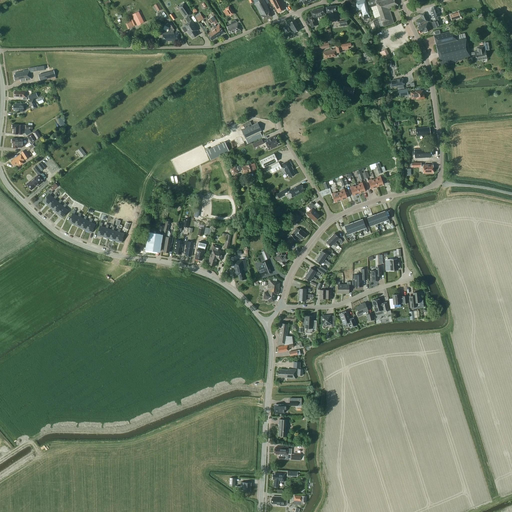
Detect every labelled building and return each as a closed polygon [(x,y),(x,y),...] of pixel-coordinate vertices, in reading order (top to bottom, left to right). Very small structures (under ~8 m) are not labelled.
[(268,7),(264,0),(259,0),(254,3),(261,15),(263,20),(272,16),(269,11),(267,7),(268,7)] [(269,0),(272,4),(272,3),(274,7),(275,6),(278,13),(285,10),(282,4),(283,4),(281,0),(269,0)] [(367,5),(365,0),(359,0),(354,1),(357,10),(361,9),(364,18),(371,16),(367,5)] [(370,8),(371,7),(375,18),(377,17),(380,16),(377,5),(376,6),(373,0),(367,0),(368,0),(370,8)] [(373,0),(376,6),(377,5),(380,16),(377,17),(378,20),(377,20),(379,27),(384,26),(393,23),(394,21),(391,14),(389,8),(392,7),(398,5),(395,0),(373,0)] [(154,5),(158,11),(162,9),(158,3),(154,5)] [(225,9),(230,16),(234,13),(229,6),(225,9)] [(337,20),(336,12),(338,12),(337,6),(326,7),(327,13),(329,12),(330,21),(337,20)] [(432,10),(430,10),(433,18),(435,18),(436,21),(432,22),(434,28),(440,26),(437,17),(441,16),(438,8),(436,8),(436,6),(431,8),(432,10)] [(313,16),(308,18),(312,27),(316,26),(313,19),(326,15),(324,7),(311,12),(313,16)] [(195,43),(200,40),(200,39),(198,37),(202,35),(195,25),(194,26),(191,21),(195,19),(188,8),(182,12),(189,22),(188,23),(191,27),(186,30),(187,31),(185,33),(188,37),(190,36),(192,40),(193,39),(195,43)] [(138,25),(144,22),(139,14),(139,15),(137,14),(136,13),(133,15),(138,25)] [(198,22),(204,18),(200,13),(195,16),(198,22)] [(429,21),(425,13),(420,15),(422,19),(416,21),(418,26),(418,27),(420,33),(424,31),(424,32),(431,29),(428,22),(429,21)] [(246,27),(251,24),(245,15),(240,18),(246,27)] [(216,26),(215,25),(218,23),(213,16),(208,19),(214,28),(215,28),(207,34),(209,35),(208,36),(212,41),(217,37),(217,38),(224,32),(219,24),(216,26)] [(236,32),(241,30),(238,22),(235,20),(231,22),(231,23),(232,25),(227,27),(230,34),(235,31),(236,32)] [(300,29),(295,20),(288,23),(292,30),(294,33),(300,29)] [(174,40),(174,42),(179,42),(179,33),(174,33),(173,31),(176,29),(172,22),(169,24),(168,23),(165,25),(163,29),(163,33),(163,41),(174,40)] [(456,35),(455,30),(434,35),(441,65),(470,57),(470,55),(475,54),(476,61),(487,59),(485,51),(484,46),(477,47),(477,51),(475,52),(469,53),(465,33),(456,35)] [(342,50),(341,48),(348,47),(351,46),(351,43),(341,45),(335,46),(336,49),(323,52),(324,58),(336,56),(336,53),(342,52),(342,50)] [(380,52),(384,60),(391,57),(386,49),(380,52)] [(26,80),(31,79),(30,72),(44,70),(43,66),(29,68),(29,70),(23,71),(24,71),(15,73),(15,74),(14,75),(15,80),(20,79),(21,81),(26,80)] [(38,75),(40,81),(56,76),(54,70),(38,75)] [(391,80),(393,86),(397,86),(403,84),(405,84),(404,77),(391,80)] [(424,94),(423,90),(415,91),(415,92),(411,92),(412,99),(416,98),(416,100),(424,98),(424,94)] [(36,104),(34,99),(28,101),(32,110),(39,107),(37,103),(36,104)] [(50,109),(35,114),(38,120),(52,115),(50,109)] [(242,130),(246,138),(248,143),(262,136),(260,132),(262,131),(258,123),(252,126),(250,121),(243,124),(245,129),(242,130)] [(23,134),(23,128),(23,125),(18,125),(13,124),(13,129),(14,129),(13,134),(18,134),(23,134)] [(430,127),(416,128),(416,136),(431,135),(430,127)] [(37,140),(32,132),(27,136),(32,143),(37,140)] [(280,145),(277,138),(276,136),(265,140),(269,150),(280,145)] [(13,148),(17,148),(18,147),(22,147),(22,139),(12,139),(12,143),(13,143),(13,148)] [(225,142),(206,150),(208,154),(211,160),(229,151),(225,142)] [(86,154),(81,147),(77,151),(82,157),(86,154)] [(423,149),(415,149),(415,158),(431,157),(431,156),(433,155),(432,150),(427,150),(426,149),(423,149)] [(30,157),(25,150),(21,152),(22,154),(21,155),(21,154),(12,160),(13,161),(11,162),(13,165),(15,164),(16,165),(19,163),(20,165),(24,163),(22,161),(24,160),(24,159),(25,159),(25,160),(30,157)] [(278,161),(274,153),(260,160),(263,168),(278,161)] [(292,166),(289,160),(281,164),(288,177),(289,176),(290,177),(295,175),(292,169),(293,169),(292,166)] [(41,162),(33,168),(38,175),(26,184),(31,190),(37,185),(38,186),(44,182),(43,180),(45,179),(44,178),(45,177),(42,173),(41,174),(39,172),(45,168),(41,162)] [(272,169),(274,172),(282,168),(278,162),(271,166),(272,169)] [(257,170),(254,163),(246,165),(241,167),(241,165),(236,167),(236,166),(230,168),(232,175),(238,173),(238,171),(242,170),(244,174),(257,170)] [(381,167),(380,163),(376,164),(377,167),(379,173),(385,171),(384,166),(381,167)] [(433,173),(433,165),(423,165),(423,173),(433,173)] [(375,179),(377,187),(384,184),(381,176),(377,177),(377,178),(375,179)] [(377,187),(375,179),(372,180),(372,179),(368,181),(371,189),(377,187)] [(357,186),(359,193),(365,191),(362,183),(359,184),(359,185),(357,186)] [(301,186),(300,184),(289,191),(292,198),(303,191),(303,190),(304,189),(302,185),(301,186)] [(353,195),(359,193),(357,186),(354,187),(354,186),(350,187),(353,195)] [(276,194),(279,198),(283,196),(283,194),(288,191),(286,189),(276,194)] [(338,192),(341,200),(347,198),(344,189),(341,190),(342,191),(338,192)] [(54,198),(54,197),(50,195),(53,192),(51,191),(49,194),(43,201),(48,205),(54,198)] [(335,202),(341,200),(338,192),(335,194),(335,193),(332,194),(335,202)] [(59,202),(58,202),(55,199),(58,196),(56,195),(54,197),(54,198),(48,205),(52,209),(59,202)] [(63,206),(60,203),(62,200),(61,199),(58,202),(59,202),(52,209),(57,214),(63,206)] [(307,214),(314,221),(319,215),(314,210),(317,207),(312,202),(308,207),(311,210),(307,214)] [(63,206),(57,214),(62,218),(68,210),(65,207),(67,204),(65,203),(63,206)] [(78,216),(74,214),(76,211),(74,210),(72,213),(68,222),(74,225),(78,216)] [(385,211),(379,213),(382,221),(383,221),(387,220),(388,223),(390,222),(388,218),(385,211)] [(84,219),(84,218),(80,217),(81,213),(79,212),(78,216),(74,225),(80,227),(84,219)] [(382,221),(379,213),(373,215),(376,223),(377,223),(381,222),(382,225),(384,224),(383,221),(382,221)] [(90,222),(89,221),(85,219),(87,216),(85,215),(84,218),(84,219),(80,227),(86,230),(90,222)] [(376,223),(373,215),(367,218),(370,226),(375,224),(376,227),(378,227),(377,223),(376,223)] [(90,222),(86,230),(91,233),(96,224),(91,222),(93,219),(91,218),(89,221),(90,222)] [(363,219),(357,221),(360,229),(364,228),(365,231),(367,230),(366,226),(365,227),(363,219)] [(360,229),(357,221),(350,224),(353,232),(354,231),(358,230),(359,233),(362,233),(360,229)] [(106,228),(102,226),(103,223),(101,222),(99,226),(100,226),(97,235),(103,237),(106,228)] [(112,230),(108,228),(109,225),(107,224),(106,228),(103,237),(109,239),(112,230)] [(353,232),(350,224),(344,226),(347,234),(352,232),(354,236),(356,235),(354,231),(353,232)] [(277,225),(272,229),(276,236),(282,232),(277,225)] [(118,232),(118,231),(114,230),(115,227),(113,226),(112,230),(109,239),(115,241),(118,232)] [(300,230),(297,227),(293,232),(296,235),(293,237),(291,235),(284,240),(288,245),(295,240),(295,239),(298,237),(302,240),(306,234),(300,229),(300,230)] [(118,232),(115,241),(121,243),(124,234),(120,232),(121,229),(119,228),(118,231),(118,232)] [(164,236),(162,252),(169,253),(170,246),(171,247),(171,243),(172,243),(173,238),(170,237),(171,233),(169,231),(168,231),(166,237),(164,236)] [(335,242),(337,240),(341,243),(342,242),(341,240),(339,237),(335,233),(330,238),(335,242)] [(157,241),(158,241),(159,235),(150,234),(147,249),(155,250),(156,244),(157,244),(157,241)] [(335,242),(330,238),(326,242),(331,246),(333,244),(336,247),(338,245),(335,242)] [(184,241),(176,240),(175,252),(176,252),(176,254),(182,255),(184,241)] [(187,241),(186,247),(184,254),(186,254),(186,256),(190,257),(190,255),(192,255),(193,248),(194,242),(187,241)] [(202,259),(203,259),(204,257),(203,257),(206,244),(199,242),(195,258),(202,260),(202,259)] [(221,247),(213,245),(212,248),(208,259),(209,259),(208,264),(215,266),(217,259),(222,260),(224,252),(220,250),(221,247)] [(261,252),(265,260),(270,258),(267,250),(261,252)] [(285,255),(281,250),(278,252),(277,251),(276,250),(273,253),(275,256),(274,257),(277,262),(278,261),(282,266),(286,263),(285,262),(289,259),(285,254),(285,255)] [(324,259),(326,256),(330,259),(331,256),(327,254),(322,251),(319,256),(324,259)] [(324,259),(319,256),(315,261),(321,264),(323,261),(326,264),(328,261),(324,259)] [(397,259),(389,260),(390,270),(397,269),(397,259)] [(248,270),(246,260),(232,262),(233,267),(234,267),(236,275),(238,275),(239,280),(246,279),(245,271),(248,270)] [(267,260),(261,263),(263,268),(259,269),(262,276),(272,272),(267,260)] [(371,281),(379,280),(379,276),(382,276),(381,267),(376,267),(376,270),(371,271),(371,281)] [(313,276),(315,274),(318,276),(320,273),(316,271),(311,268),(307,273),(313,276)] [(367,279),(367,269),(361,269),(361,271),(361,275),(358,275),(354,275),(355,286),(363,286),(363,280),(367,279)] [(313,276),(307,273),(304,278),(309,281),(311,278),(317,282),(319,280),(313,276)] [(275,294),(278,294),(280,283),(277,281),(269,280),(268,288),(269,288),(268,293),(265,292),(264,298),(269,299),(268,300),(274,301),(275,294)] [(420,292),(413,293),(413,296),(409,296),(411,307),(411,308),(412,309),(422,308),(424,306),(423,300),(420,300),(420,292)] [(400,297),(400,294),(393,295),(393,297),(390,298),(390,302),(394,301),(394,304),(391,304),(391,308),(395,308),(395,304),(407,303),(406,296),(400,297)] [(372,300),(375,312),(383,310),(383,312),(389,311),(387,302),(381,303),(380,298),(372,300)] [(356,307),(358,312),(357,312),(357,313),(358,316),(359,316),(362,315),(362,314),(362,313),(368,311),(365,303),(361,304),(362,305),(356,307)] [(343,325),(348,323),(350,328),(356,326),(354,317),(350,319),(347,311),(339,313),(343,325)] [(323,325),(331,324),(331,327),(335,326),(334,320),(331,321),(330,315),(322,316),(323,325)] [(316,330),(316,323),(313,323),(313,316),(305,316),(304,328),(307,328),(307,330),(306,330),(306,333),(310,333),(310,332),(312,332),(312,330),(316,330)] [(287,336),(289,326),(287,325),(288,324),(281,323),(281,330),(280,330),(278,345),(286,344),(293,343),(292,336),(287,336)] [(279,352),(289,350),(289,348),(294,347),(293,343),(286,344),(286,345),(278,347),(279,352)] [(287,378),(295,379),(296,369),(288,369),(288,370),(280,369),(280,371),(279,371),(278,375),(280,376),(280,377),(287,377),(287,378)] [(284,409),(287,409),(287,405),(284,405),(284,404),(281,404),(275,404),(275,413),(281,413),(284,413),(284,409)] [(279,436),(287,436),(288,420),(279,419),(279,424),(279,436)] [(274,448),(274,453),(276,453),(276,454),(280,454),(284,455),(288,455),(288,454),(291,454),(292,448),(288,448),(288,447),(276,447),(276,448),(274,448)] [(278,481),(284,481),(285,473),(275,473),(275,474),(273,474),(273,479),(274,479),(274,487),(278,487),(278,481)] [(243,490),(251,491),(251,483),(241,482),(241,486),(236,486),(236,490),(243,490)] [(277,497),(273,496),(273,498),(271,498),(271,503),(277,504),(277,505),(280,505),(280,506),(285,506),(285,497),(277,497)]
